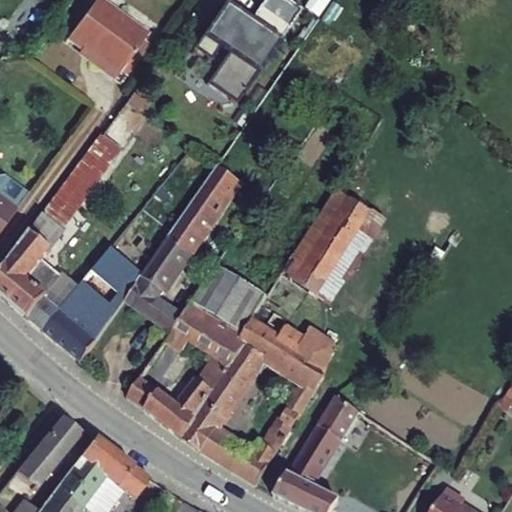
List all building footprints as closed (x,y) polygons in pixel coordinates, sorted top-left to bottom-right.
[(0,0),(0,10),(10,18),(23,0),(0,0)] [(147,25),(114,0),(88,0),(67,28),(81,39),(89,45),(86,50),(113,70),(120,60),(143,32),(147,25)] [(235,11),(218,0),(217,0),(188,42),(205,54),(214,41),(222,47),(201,78),(231,98),(285,21),(255,0),(240,22),(231,16),(235,11)] [(150,37),(143,32),(120,60),(128,66),(150,37)] [(81,39),(78,43),(86,50),(89,45),(81,39)] [(0,275),(0,288),(29,312),(62,265),(50,257),(125,148),(105,134),(49,209),(0,275)] [(169,323),(170,322),(182,304),(157,286),(233,178),(213,165),(198,186),(163,237),(161,240),(163,242),(146,269),(142,267),(125,291),(169,323)] [(275,273),(325,305),(381,222),(330,188),(275,273)] [(0,219),(13,201),(0,191),(0,219)] [(81,354),(125,291),(142,267),(146,262),(161,240),(163,237),(131,215),(115,239),(107,233),(76,276),(42,322),(81,354)] [(76,276),(62,265),(29,312),(42,322),(76,276)] [(291,344),(317,362),(332,340),(307,322),(300,333),(276,316),(288,299),(269,287),(249,316),(268,329),(291,344)] [(207,347),(224,359),(240,336),(237,335),(240,330),(188,296),(182,304),(170,322),(207,347)] [(239,336),(224,359),(209,381),(177,428),(252,476),(321,365),(317,362),(291,344),(268,328),(249,316),(240,330),(237,335),(239,336)] [(192,369),(209,381),(224,359),(207,347),(192,369)] [(139,400),(177,428),(209,381),(192,369),(189,366),(171,393),(153,380),(139,400)] [(125,389),(139,400),(153,380),(138,370),(125,389)] [(511,373),(503,387),(511,392),(511,373)] [(271,485),(324,511),(326,511),(340,491),(315,476),(358,403),(335,389),(289,465),(285,463),(271,485)] [(0,481),(8,488),(13,493),(25,478),(29,482),(77,423),(58,406),(0,478),(0,481)] [(90,434),(28,511),(75,511),(94,488),(106,497),(121,480),(133,489),(147,471),(93,431),(90,434)] [(424,511),(494,511),(495,511),(462,491),(465,487),(447,476),(424,511)] [(0,492),(3,494),(8,488),(0,481),(0,492)] [(0,511),(24,511),(8,498),(0,507),(0,511)]
